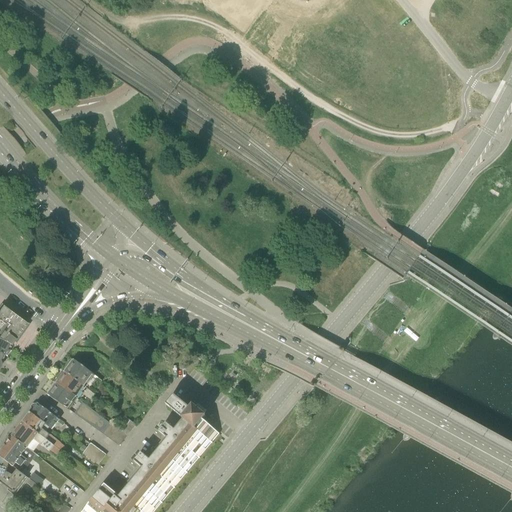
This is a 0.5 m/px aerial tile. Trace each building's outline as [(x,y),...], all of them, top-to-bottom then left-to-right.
[(0,342),(11,348),(12,346),(27,326),(2,308),(0,311),(0,342)] [(511,311),(511,312),(509,312),(508,313),(493,332),(492,333),(492,334),(492,336),(492,337),(493,338),(493,339),(494,339),(495,339),(496,339),(498,338),(499,337),(511,322),(511,311)] [(0,355),(4,358),(4,357),(11,348),(0,342),(0,355)] [(98,378),(74,360),(70,365),(68,364),(64,369),(66,371),(65,372),(84,387),(89,381),(91,382),(94,378),(96,380),(98,378)] [(84,387),(65,372),(61,377),(60,376),(55,381),(58,383),(57,384),(73,396),(78,390),(80,392),(83,388),(85,389),(86,389),(84,387)] [(70,410),(74,404),(72,402),(76,398),(73,396),(57,384),(48,395),(69,411),(70,410)] [(166,405),(175,412),(183,419),(182,419),(183,420),(184,420),(213,444),(212,443),(219,434),(203,421),(206,417),(193,406),(190,410),(174,396),(166,405)] [(425,409),(402,436),(402,437),(402,439),(402,440),(402,441),(404,442),(405,442),(407,441),(408,440),(431,412),(436,406),(438,403),(438,402),(438,401),(437,399),(435,399),(434,399),(431,402),(425,409)] [(82,403),(74,413),(82,419),(90,409),(82,403)] [(57,422),(63,426),(65,424),(37,404),(37,405),(36,404),(33,404),(31,407),(32,410),(30,413),(45,424),(49,427),(49,428),(52,430),(57,422)] [(90,409),(82,419),(87,423),(95,413),(90,409)] [(58,441),(49,435),(46,432),(49,428),(49,427),(45,424),(30,413),(23,423),(46,440),(62,453),(63,452),(63,453),(66,448),(58,441)] [(95,413),(87,423),(92,427),(100,416),(95,413)] [(100,416),(92,427),(98,431),(105,420),(100,416)] [(127,436),(136,425),(125,417),(116,429),(119,430),(127,436)] [(155,511),(162,504),(163,505),(163,504),(162,503),(174,489),(175,490),(176,489),(175,488),(187,474),(188,475),(188,474),(187,473),(199,459),(200,460),(201,459),(200,458),(212,444),(213,445),(213,444),(184,420),(183,420),(175,431),(166,424),(159,432),(165,437),(147,459),(141,454),(134,462),(140,467),(117,495),(105,485),(82,511),(155,511)] [(105,420),(98,431),(103,434),(111,424),(105,420)] [(23,423),(12,437),(27,448),(33,440),(41,446),(40,447),(48,453),(49,452),(58,459),(62,453),(46,440),(23,423)] [(107,437),(114,427),(111,424),(103,434),(107,437)] [(107,437),(111,440),(119,430),(116,429),(114,427),(107,437)] [(119,430),(111,440),(119,447),(127,436),(119,430)] [(16,463),(25,469),(30,462),(21,456),(27,448),(12,437),(11,438),(10,438),(8,438),(6,441),(6,443),(7,444),(0,452),(0,457),(13,467),(16,463)] [(91,444),(87,449),(84,453),(83,454),(88,458),(96,448),(91,444)] [(101,451),(96,448),(88,458),(93,462),(101,451)] [(106,455),(101,451),(93,462),(99,466),(106,455)] [(0,457),(0,482),(4,486),(17,470),(13,467),(0,457)] [(4,486),(14,494),(21,485),(22,485),(24,482),(24,481),(27,477),(17,470),(4,486)] [(27,484),(33,488),(36,484),(30,480),(27,484)] [(60,502),(53,511),(68,511),(71,509),(60,502)]
